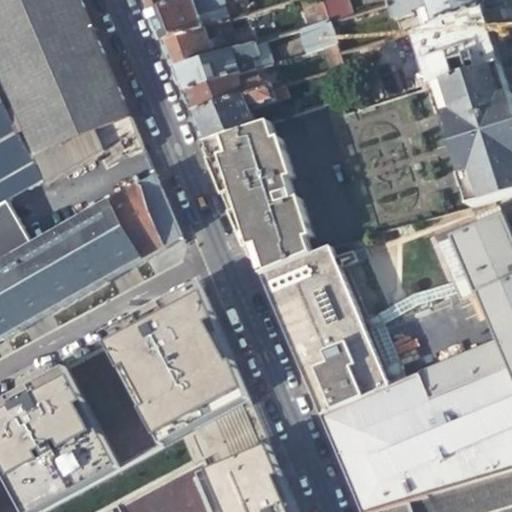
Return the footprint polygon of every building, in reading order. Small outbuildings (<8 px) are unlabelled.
[(126,160),(144,153),(114,80),(79,0),(0,0),(0,267),(21,256),(0,220),(0,208),(43,185),(45,189),(120,147),(126,160)] [(143,0),(144,1),(150,16),(194,2),(193,0),(143,0)] [(221,0),(199,0),(194,2),(150,16),(155,28),(163,45),(228,23),(230,23),(220,1),(221,0)] [(306,0),(316,28),(328,25),(319,0),(306,0)] [(343,0),(319,0),(328,25),(329,28),(351,21),(343,0)] [(414,15),(419,31),(423,30),(428,29),(482,10),(478,0),(412,0),(395,6),(388,8),(393,24),(408,19),(408,17),(414,15)] [(232,34),(228,23),(163,45),(169,60),(174,73),(244,51),(242,45),(229,48),(224,36),(232,34)] [(307,58),(323,53),(335,48),(329,28),(328,25),(316,28),(299,33),(307,58)] [(256,47),(244,51),(174,73),(179,84),(184,96),(242,78),(264,71),(256,47)] [(338,57),(335,48),(323,53),(331,76),(343,72),(338,57)] [(511,105),(500,68),(446,85),(440,87),(356,113),(353,103),(322,112),(364,241),(511,199),(511,105)] [(245,88),(242,78),(184,96),(189,107),(193,117),(273,93),(272,89),(267,90),(264,82),(245,88)] [(285,89),(273,93),(193,117),(199,132),(206,147),(256,132),(249,113),(288,100),(285,89)] [(244,238),(262,280),(311,259),(306,243),(310,241),(298,202),(293,204),(287,183),(291,182),(279,143),(275,144),(269,128),(256,132),(206,147),(215,168),(244,238)] [(181,241),(155,179),(21,256),(0,267),(0,344),(40,322),(120,276),(147,261),(181,241)] [(475,229),(501,218),(498,210),(472,221),(475,229)] [(403,384),(389,391),(321,421),(359,511),(384,511),(511,474),(511,244),(509,238),(501,218),(475,229),(448,241),(464,278),(468,289),(472,298),(475,298),(494,344),(403,384)] [(464,278),(448,241),(437,245),(452,282),(464,278)] [(311,259),(262,280),(321,421),(389,391),(381,372),(369,343),(364,331),(331,250),(311,259)] [(464,278),(452,282),(411,300),(364,331),(369,343),(382,333),(415,311),(450,297),(468,289),(464,278)] [(0,511),(296,511),(213,317),(200,287),(144,317),(103,339),(109,350),(56,377),(0,407),(0,511)] [(454,306),(472,298),(468,289),(450,297),(454,306)] [(382,333),(369,343),(381,372),(396,366),(382,333)] [(396,366),(381,372),(389,391),(403,384),(396,366)] [(492,511),(511,506),(511,474),(384,511),(492,511)]
